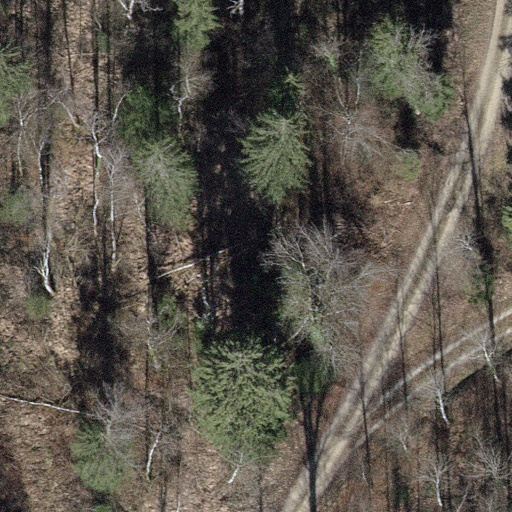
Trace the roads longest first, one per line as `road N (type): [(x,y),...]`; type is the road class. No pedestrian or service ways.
road 1 (track): [(298,511),(473,156),(503,0)]
road 2 (track): [(511,342),(335,433)]
